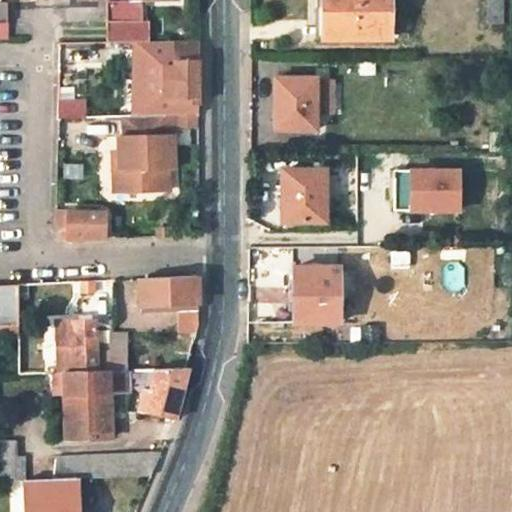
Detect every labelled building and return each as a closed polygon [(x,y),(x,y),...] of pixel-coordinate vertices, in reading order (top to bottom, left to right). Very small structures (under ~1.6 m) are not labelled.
[(105,41),(148,41),(148,22),(142,22),(141,0),(125,0),(105,1),(105,15),(105,41)] [(313,0),(314,40),(323,40),(322,0),(313,0)] [(322,0),(323,40),(387,39),(386,0),(322,0)] [(500,0),(484,0),(485,23),(501,22),(500,0)] [(167,94),(167,103),(198,103),(198,40),(174,40),(174,67),(161,67),(162,94),(167,94)] [(273,77),(273,112),(277,112),(277,130),(314,131),(315,110),(315,83),(315,79),(273,77)] [(334,83),(333,83),(315,83),(315,110),(333,110),(334,83)] [(55,117),(82,117),(82,98),(56,98),(55,117)] [(168,114),(121,114),(121,134),(115,134),(116,166),(121,166),(122,189),(168,189),(168,166),(174,166),(174,134),(168,134),(168,114)] [(488,138),(488,153),(510,153),(510,138),(488,138)] [(394,215),(454,215),(454,169),(394,169),(394,215)] [(281,170),(281,187),(288,187),(289,221),(325,220),(325,170),(281,170)] [(66,207),(56,207),(56,215),(57,226),(61,235),(63,235),(66,235),(66,207)] [(103,207),(66,207),(66,235),(103,234),(103,207)] [(386,251),(386,269),(406,269),(406,250),(386,251)] [(439,265),(440,291),(463,290),(462,264),(439,265)] [(337,298),(354,298),(354,273),(337,273),(337,268),(292,268),(291,322),(337,321),(337,298)] [(408,272),(408,294),(429,294),(429,272),(408,272)] [(196,276),(137,279),(140,314),(197,310),(196,276)] [(92,281),(79,281),(79,290),(92,289),(92,281)] [(19,284),(0,284),(0,335),(19,335),(19,284)] [(57,373),(63,372),(113,371),(112,334),(112,320),(55,322),(57,373)] [(112,334),(113,371),(128,370),(130,370),(128,333),(112,334)] [(186,368),(171,369),(155,370),(150,390),(139,388),(136,412),(148,414),(173,420),(186,368)] [(128,370),(113,371),(63,372),(64,395),(109,394),(108,382),(128,381),(128,370)] [(128,394),(128,381),(108,382),(109,394),(128,394)] [(109,436),(109,394),(64,395),(63,400),(64,437),(109,436)] [(0,440),(0,479),(24,479),(23,456),(14,456),(13,439),(0,440)] [(49,478),(76,477),(88,477),(151,475),(159,453),(51,457),(49,478)] [(76,511),(76,477),(49,478),(24,479),(25,511),(76,511)]
